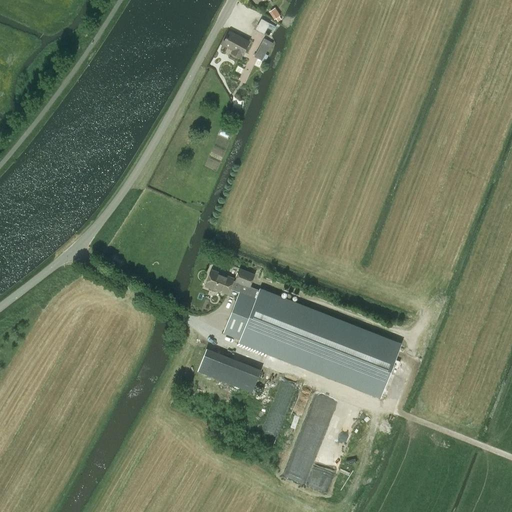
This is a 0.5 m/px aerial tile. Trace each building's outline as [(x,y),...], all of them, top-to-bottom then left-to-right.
[(275,8),(269,12),(274,20),(276,19),(278,22),(281,20),(279,17),(280,16),(275,8)] [(264,32),(269,23),(262,19),(257,29),(264,32)] [(229,31),(223,44),(233,50),(231,53),(240,58),(249,42),(229,31)] [(264,39),(254,57),(262,61),(268,48),(270,49),(273,43),(264,39)] [(227,138),(230,133),(222,128),(219,133),(227,138)] [(120,265),(122,261),(115,257),(112,261),(120,265)] [(212,270),(206,286),(215,290),(216,289),(227,293),(229,288),(240,292),(256,299),(260,290),(250,287),(255,274),(240,268),(235,281),(232,280),(233,278),(212,270)] [(240,292),(224,333),(240,339),(240,340),(326,374),(374,393),(380,395),(400,345),(346,324),(260,290),(256,299),(240,292)] [(251,393),(260,368),(203,349),(195,374),(251,393)] [(311,475),(333,399),(312,393),(295,453),(292,453),(286,473),(291,474),(293,469),(311,475)]
